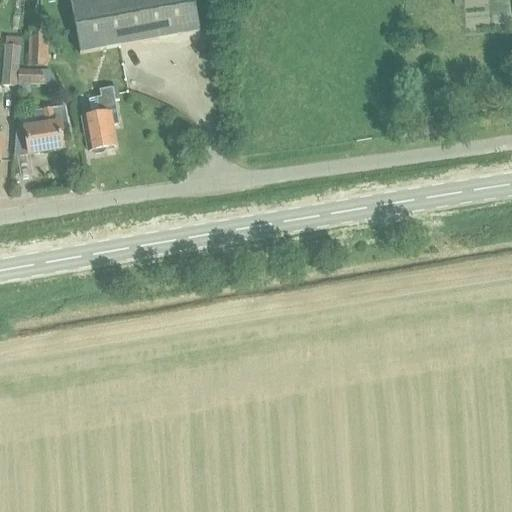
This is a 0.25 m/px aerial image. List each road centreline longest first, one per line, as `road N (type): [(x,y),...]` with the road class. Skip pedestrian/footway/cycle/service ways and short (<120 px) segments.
road 1 (secondary): [(0,272),(511,186)]
road 2 (residential): [(0,219),(511,143)]
